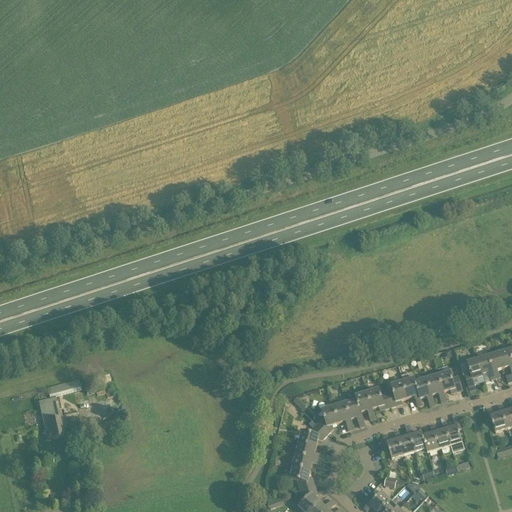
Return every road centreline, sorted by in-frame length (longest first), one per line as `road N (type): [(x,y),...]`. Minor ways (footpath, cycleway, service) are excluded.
road 1 (unclassified): [(511,96),(420,139),(0,278)]
road 2 (primary): [(511,146),(0,313)]
road 3 (primary): [(0,329),(511,162)]
road 4 (residential): [(511,394),(359,437)]
road 5 (residential): [(55,511),(79,498),(90,403)]
